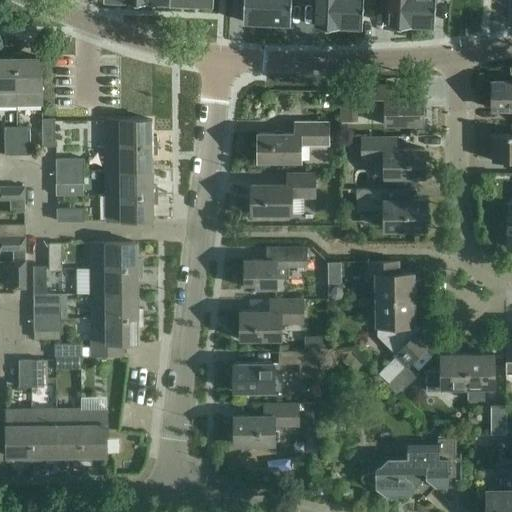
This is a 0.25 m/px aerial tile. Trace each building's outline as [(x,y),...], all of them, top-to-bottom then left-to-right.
[(243,0),(243,22),(267,24),(267,0),(243,0)] [(267,0),(267,24),(290,25),(291,0),(267,0)] [(316,0),(315,26),(339,27),(339,0),(316,0)] [(339,0),(339,27),(362,28),(363,0),(339,0)] [(388,0),(387,25),(411,26),(411,0),(388,0)] [(411,0),(411,26),(434,27),(435,0),(411,0)] [(7,59),(0,58),(0,104),(16,105),(16,53),(7,53),(7,59)] [(25,53),(16,53),(16,105),(42,105),(41,58),(25,58),(25,53)] [(511,109),(511,81),(492,82),(492,109),(511,109)] [(368,103),(384,103),(384,125),(424,125),(424,97),(400,97),(399,85),(368,86),(368,103)] [(105,121),(106,147),(157,146),(157,137),(152,137),(152,120),(105,121)] [(42,146),(54,147),(54,121),(42,121),(42,146)] [(327,145),(327,121),(296,121),(296,133),(258,133),(258,161),(300,161),(300,146),(327,145)] [(29,127),(17,128),(17,155),(29,155),(29,127)] [(17,155),(17,128),(4,128),(5,155),(17,155)] [(511,134),(492,135),(492,161),(511,161),(511,134)] [(395,137),(375,137),(362,138),(362,163),(383,163),(383,177),(424,177),(424,149),(396,149),(395,137)] [(106,147),(106,172),(152,172),(152,155),(157,155),(157,146),(106,147)] [(56,159),(56,172),(83,171),(83,159),(56,159)] [(83,171),(56,172),(56,184),(84,183),(83,171)] [(106,172),(106,197),(158,196),(158,186),(152,186),(152,172),(106,172)] [(251,185),(252,213),(292,213),(291,197),(315,197),(315,173),(287,173),(287,185),(251,185)] [(24,187),(0,186),(0,200),(11,200),(11,212),(24,212),(24,187)] [(385,211),(385,229),(425,228),(425,200),(386,200),(386,188),(356,189),(356,211),(385,211)] [(158,196),(106,197),(106,221),(152,221),(152,204),(158,204),(158,196)] [(84,209),(56,209),(57,221),(84,221),(84,209)] [(0,225),(0,237),(25,237),(25,225),(0,225)] [(75,256),(76,235),(66,234),(65,256),(75,256)] [(25,237),(0,237),(0,249),(25,249),(25,237)] [(49,244),(49,266),(49,271),(62,271),(61,243),(49,244)] [(91,243),(91,269),(142,268),(142,259),(137,259),(137,243),(91,243)] [(306,248),(268,248),(268,260),(245,260),(245,288),(277,287),(277,278),(289,278),(289,266),(306,266),(306,248)] [(12,261),(13,289),(25,288),(25,261),(12,261)] [(377,275),(377,301),(413,301),(413,273),(397,273),(397,261),(369,262),(369,275),(377,275)] [(33,267),(33,294),(46,294),(46,266),(33,267)] [(91,269),(91,294),(137,293),(137,278),(142,277),(142,268),(91,269)] [(91,294),(91,318),(143,318),(143,309),(137,309),(137,293),(91,294)] [(240,339),(260,339),(280,340),(280,323),(302,323),(303,300),(271,300),(271,312),(240,312),(240,339)] [(413,301),(377,301),(377,327),(379,327),(379,333),(397,352),(394,355),(405,367),(407,365),(430,342),(414,325),(413,301)] [(61,306),(53,306),(33,306),(34,318),(61,318),(61,306)] [(61,330),(61,318),(34,318),(34,331),(61,330)] [(143,318),(91,318),(92,344),(122,343),(138,343),(138,327),(143,327),(143,318)] [(92,344),(92,356),(122,356),(122,343),(92,344)] [(55,344),(55,356),(82,356),(82,344),(55,344)] [(299,364),(299,378),(318,378),(318,351),(278,352),(278,364),(299,364)] [(443,388),(467,388),(468,388),(467,354),(441,354),(441,371),(426,371),(426,392),(443,392),(443,388)] [(468,388),(467,388),(467,400),(483,400),(483,388),(494,388),(493,354),(467,354),(468,388)] [(32,387),(31,360),(19,360),(19,387),(32,387)] [(44,387),(43,360),(31,360),(32,387),(44,387)] [(272,363),(254,364),(234,364),(234,392),(273,391),(272,363)] [(397,395),(417,375),(407,365),(405,367),(406,367),(388,385),(397,395)] [(97,388),(96,400),(121,401),(122,389),(97,388)] [(234,416),(234,444),(274,444),(274,426),(298,426),(298,404),(264,404),(264,416),(234,416)] [(491,436),(506,436),(507,407),(492,407),(491,436)] [(81,461),(81,409),(56,410),(57,456),(72,456),(72,461),(81,461)] [(106,409),(81,409),(81,461),(90,461),(90,456),(107,455),(106,409)] [(31,462),(31,410),(6,410),(6,457),(22,456),(22,462),(31,462)] [(57,456),(56,410),(31,410),(31,462),(40,462),(40,456),(57,456)] [(371,473),(366,473),(366,483),(370,483),(385,498),(406,498),(425,478),(436,487),(456,488),(456,480),(461,481),(462,453),(456,453),(457,439),(437,438),(437,444),(407,443),(407,458),(386,457),(371,473)] [(486,492),(487,509),(486,511),(511,511),(511,469),(502,469),(502,491),(486,492)]
